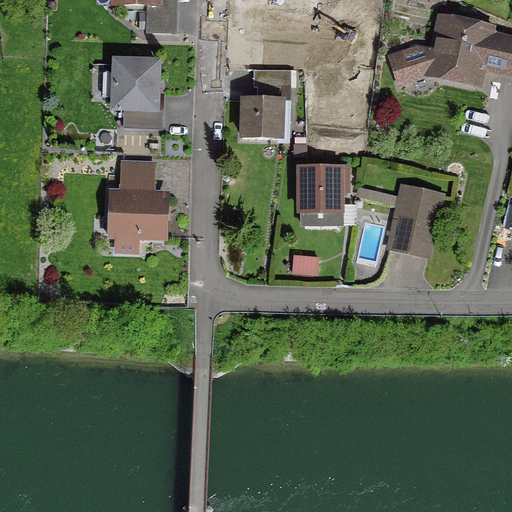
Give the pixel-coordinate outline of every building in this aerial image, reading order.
[(281,0),(251,0),(251,21),(281,22),(281,0)] [(375,0),(359,0),(359,19),(374,20),(375,0)] [(511,43),(486,38),(487,32),(439,22),(432,54),(423,52),(402,59),(400,53),(388,57),(397,84),(428,74),(476,85),(479,68),(511,74),(511,43)] [(354,35),(315,36),(317,75),(356,73),(354,35)] [(154,112),(155,65),(113,63),(111,111),(122,111),(121,130),(135,130),(135,112),(154,112)] [(288,89),(289,72),(251,72),(251,89),(288,89)] [(280,103),(241,102),(239,140),(279,141),(280,103)] [(303,149),(292,150),(292,157),(304,157),(303,149)] [(149,199),(150,166),(120,165),(119,195),(110,195),(109,216),(112,216),(111,237),(115,237),(114,253),(134,254),(135,238),(161,239),(163,199),(149,199)] [(298,212),(300,212),(299,227),(337,227),(337,185),(344,185),(344,172),(298,172),(298,212)] [(437,199),(401,191),(389,247),(425,255),(437,199)]
